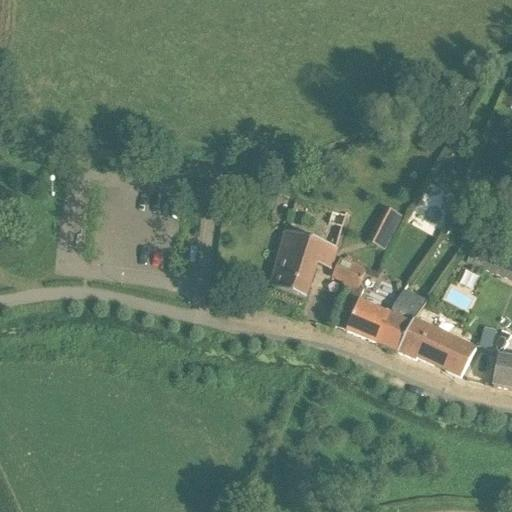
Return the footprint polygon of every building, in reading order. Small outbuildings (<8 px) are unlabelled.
[(511,89),(505,87),(500,106),(511,109),(511,89)] [(402,217),(390,211),(382,227),(394,233),(402,217)] [(331,272),(339,250),(349,218),(330,212),(320,244),(289,235),(281,259),(276,276),(271,290),(305,302),(318,268),(331,272)] [(511,282),(511,274),(469,258),(467,264),(511,282)] [(354,287),(357,289),(366,273),(342,262),(334,279),(346,283),(342,291),(350,294),(354,287)] [(357,289),(354,287),(350,294),(334,328),(372,344),(385,315),(357,303),(363,292),(357,289)] [(430,331),(413,323),(428,301),(409,293),(406,301),(400,297),(388,317),(385,315),(372,344),(416,363),(417,361),(430,331)] [(417,361),(461,380),(475,352),(430,331),(417,361)] [(493,389),(511,392),(511,361),(499,359),(493,389)]
